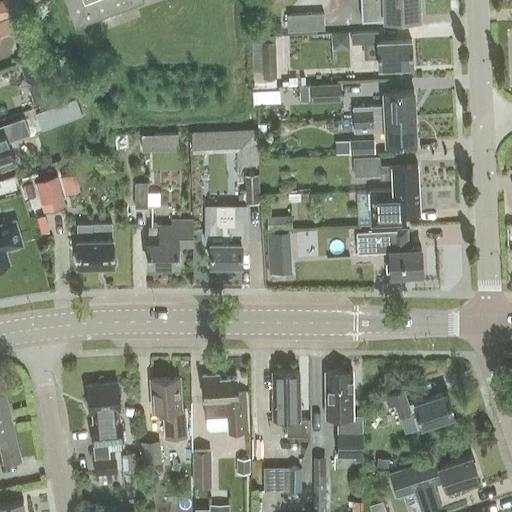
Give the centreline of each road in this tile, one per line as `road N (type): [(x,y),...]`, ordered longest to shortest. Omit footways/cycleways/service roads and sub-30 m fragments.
road 1 (tertiary): [(35,331),(102,324),(488,327)]
road 2 (unclassified): [(488,327),(475,0)]
road 3 (residential): [(65,511),(35,331)]
